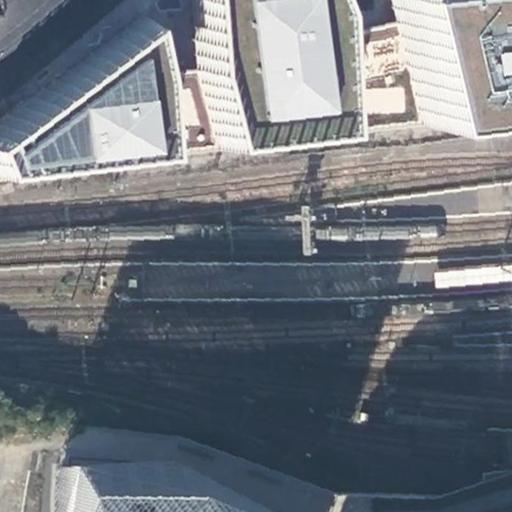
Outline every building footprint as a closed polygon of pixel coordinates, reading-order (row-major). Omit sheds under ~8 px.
[(0,0),(0,44),(4,41),(52,0),(0,0)] [(192,0),(196,59),(215,143),(343,127),(339,14),(333,0),(192,0)] [(511,0),(394,0),(424,119),(511,111),(511,0)] [(0,122),(0,178),(163,156),(164,99),(143,15),(0,122)] [(260,511),(155,460),(57,464),(50,473),(44,511),(260,511)]
